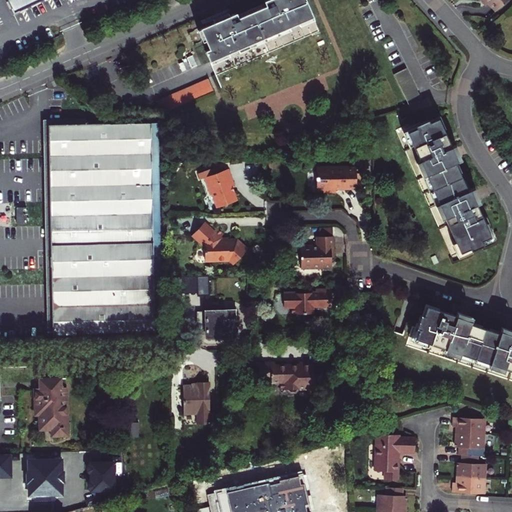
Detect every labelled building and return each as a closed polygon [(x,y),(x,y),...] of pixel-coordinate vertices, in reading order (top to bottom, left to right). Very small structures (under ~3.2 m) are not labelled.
[(7,0),(14,13),(41,0),(7,0)] [(205,51),(210,61),(314,17),(306,0),(266,0),(264,1),(266,6),(239,18),(237,13),(221,20),(201,29),(209,49),(205,51)] [(484,0),(495,12),(508,0),(479,0),(481,1),(481,0),(484,0)] [(314,17),(210,61),(221,88),(325,43),(314,17)] [(406,69),(394,75),(410,107),(422,101),(406,69)] [(163,115),(215,92),(209,79),(157,101),(163,115)] [(434,265),(461,253),(407,134),(398,111),(371,123),(434,265)] [(407,134),(461,253),(469,249),(471,251),(484,246),(482,241),(491,237),(470,190),(467,191),(455,164),(458,162),(448,141),(439,119),(430,123),(428,120),(415,126),(417,129),(407,134)] [(49,125),(50,156),(50,164),(53,338),(161,336),(159,181),(158,126),(158,123),(60,125),(49,125)] [(348,164),(316,164),(317,188),(323,188),(323,190),(330,190),(336,190),(336,185),(340,185),(340,186),(356,186),(356,166),(348,166),(348,164)] [(214,195),(220,209),(238,202),(235,195),(232,187),(236,186),(230,169),(217,174),(215,169),(199,175),(201,180),(205,179),(211,196),(214,195)] [(237,262),(248,251),(243,246),(238,241),(223,241),(221,238),(224,234),(216,228),(213,231),(208,226),(199,226),(191,235),(202,245),(204,246),(204,254),(208,258),(216,258),(218,261),(225,260),(227,259),(231,263),(237,262)] [(301,268),(322,267),(322,271),(332,271),(332,250),(334,250),(334,243),(333,237),(317,237),(317,245),(300,245),(301,268)] [(209,276),(197,276),(198,295),(209,295),(209,276)] [(316,292),(284,293),(284,307),(292,306),(292,313),(309,313),(313,310),(313,305),(331,305),(331,297),(331,289),(316,289),(316,292)] [(236,320),(236,307),(224,307),(224,311),(206,311),(206,313),(198,313),(199,330),(206,330),(206,333),(206,336),(233,335),(233,320),(236,320)] [(459,319),(426,308),(423,318),(420,317),(416,331),(419,332),(416,340),(511,373),(511,341),(499,337),(500,336),(472,326),(471,327),(458,323),(459,319)] [(472,324),(459,319),(458,323),(471,327),(472,326),(472,324)] [(275,363),(259,363),(259,370),(260,377),(271,377),(271,382),(280,382),(280,389),(287,389),(290,392),(294,392),(297,389),(314,388),(313,363),(299,363),(299,366),(288,367),(287,366),(275,366),(275,363)] [(52,429),(53,435),(68,434),(66,379),(40,380),(41,389),(35,389),(36,395),(36,401),(41,401),(41,414),(40,414),(41,429),(52,429)] [(197,385),(183,385),(184,413),(198,412),(198,424),(210,423),(209,381),(203,382),(197,382),(197,385)] [(460,443),(460,447),(476,448),(485,449),(485,434),(486,418),(454,417),(454,426),(461,427),(461,433),(457,433),(456,443),(460,443)] [(377,448),(377,455),(398,456),(398,450),(413,451),(414,437),(397,436),(397,433),(377,432),(377,448)] [(476,448),(460,447),(460,455),(462,455),(476,456),(476,448)] [(0,453),(0,476),(11,476),(11,454),(0,453)] [(398,456),(377,455),(377,457),(376,457),(375,469),(386,469),(386,479),(398,479),(399,469),(399,459),(398,459),(398,456)] [(476,456),(462,455),(462,462),(479,463),(480,456),(476,456)] [(486,464),(479,463),(462,462),(461,467),(458,467),(458,477),(460,477),(460,483),(453,482),(453,492),(485,494),(486,464)] [(55,485),(58,485),(58,463),(38,463),(38,466),(32,466),(31,468),(31,477),(35,477),(35,495),(56,495),(55,485)] [(113,463),(87,464),(84,467),(84,471),(87,474),(87,481),(85,483),(85,488),(87,491),(113,490),(113,463)] [(310,511),(302,473),(206,494),(210,511),(310,511)] [(402,494),(385,493),(378,493),(376,511),(401,511),(402,510),(405,510),(405,499),(402,499),(402,494)]
